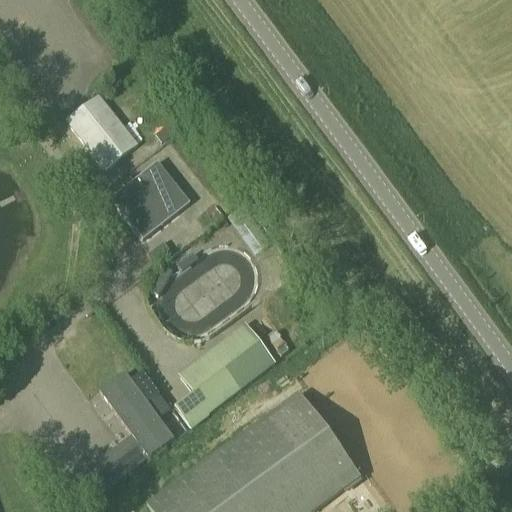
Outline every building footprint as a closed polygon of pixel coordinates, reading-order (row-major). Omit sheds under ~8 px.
[(105,172),(136,148),(97,99),(66,123),(75,134),(105,172)] [(143,243),(190,207),(157,165),(110,202),(143,243)] [(153,267),(170,254),(163,244),(146,257),(153,267)] [(157,296),(171,272),(164,268),(150,292),(157,296)] [(192,429),(210,416),(209,414),(274,365),(246,328),(181,377),(195,396),(177,410),(192,429)] [(134,437),(149,458),(175,440),(148,403),(159,395),(143,374),(132,382),(126,375),(101,393),(134,437)] [(315,511),(362,478),(301,395),(148,507),(151,511),(315,511)] [(104,491),(149,458),(134,437),(89,470),(104,491)]
